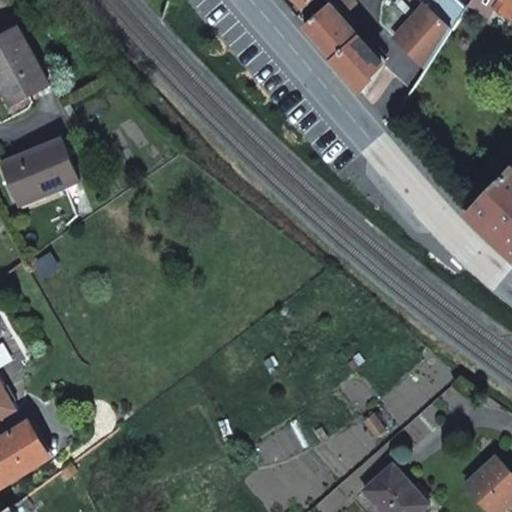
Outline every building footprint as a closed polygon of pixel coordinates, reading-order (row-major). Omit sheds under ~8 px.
[(354,0),(329,0),(331,2),(303,25),(362,91),(383,61),(340,12),(354,0)] [(426,68),(452,30),(424,0),(418,0),(395,34),(426,68)] [(511,0),(501,0),(495,9),(511,20),(511,19),(511,0)] [(0,38),(0,77),(1,79),(6,77),(20,101),(54,82),(23,25),(0,38)] [(6,77),(1,79),(15,104),(20,101),(6,77)] [(376,102),(391,119),(407,96),(392,79),(376,102)] [(6,162),(20,198),(49,186),(52,193),(84,180),(67,138),(6,162)] [(511,165),(467,212),(511,254),(511,165)] [(49,186),(20,198),(23,204),(52,193),(49,186)] [(0,415),(18,405),(0,373),(0,415)] [(0,483),(46,455),(26,421),(0,436),(0,483)] [(494,511),(499,511),(511,500),(511,471),(496,455),(466,482),(494,511)] [(76,467),(71,458),(63,465),(68,473),(76,467)] [(387,511),(416,511),(431,499),(396,459),(365,487),(387,511)]
